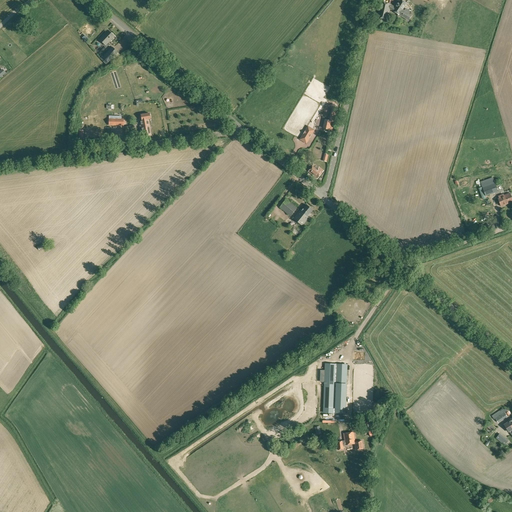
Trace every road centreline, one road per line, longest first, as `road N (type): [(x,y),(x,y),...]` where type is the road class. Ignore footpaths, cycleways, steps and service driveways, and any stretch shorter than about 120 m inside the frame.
road 1 (tertiary): [(511,360),(322,196)]
road 2 (tertiary): [(0,165),(243,129)]
road 3 (tertiary): [(322,196),(371,0)]
road 4 (tertiary): [(243,129),(92,0)]
